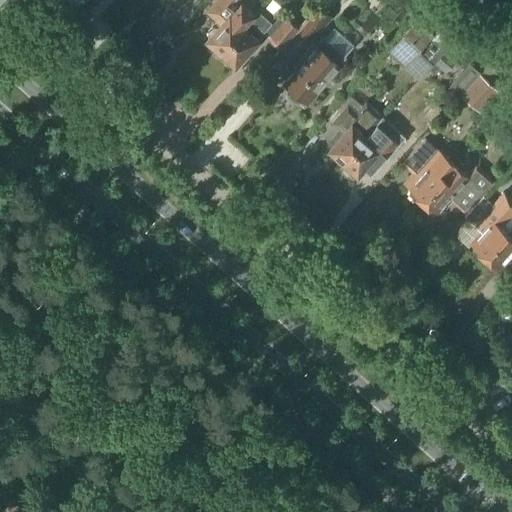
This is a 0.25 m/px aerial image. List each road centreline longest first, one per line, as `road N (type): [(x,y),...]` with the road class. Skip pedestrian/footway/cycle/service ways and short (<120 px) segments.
road 1 (residential): [(511,456),(0,0)]
road 2 (primary): [(499,511),(0,62)]
road 3 (primary): [(0,111),(443,511)]
road 4 (track): [(175,511),(0,344)]
